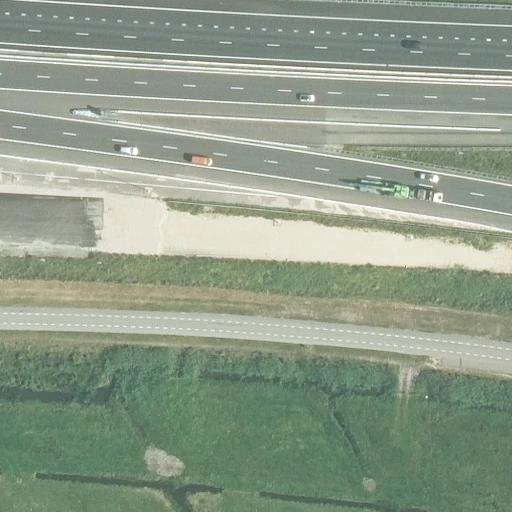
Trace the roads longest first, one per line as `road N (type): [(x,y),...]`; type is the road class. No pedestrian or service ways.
road 1 (unclassified): [(511,359),(321,333),(0,318)]
road 2 (motorway): [(0,180),(288,194),(511,219)]
road 3 (motorway): [(0,80),(357,85),(511,73)]
road 4 (motorway): [(511,6),(0,14)]
road 5 (motorway): [(0,135),(511,131)]
